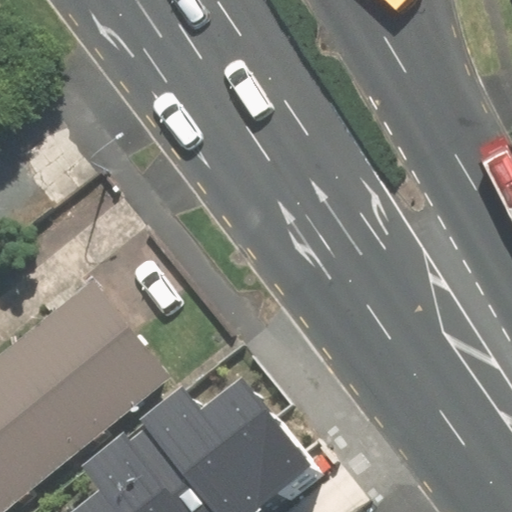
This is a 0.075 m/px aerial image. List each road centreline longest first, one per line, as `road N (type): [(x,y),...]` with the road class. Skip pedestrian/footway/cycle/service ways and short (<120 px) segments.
road 1 (primary): [(511,417),(239,95),(175,0)]
road 2 (primary): [(372,0),(425,81),(511,305)]
